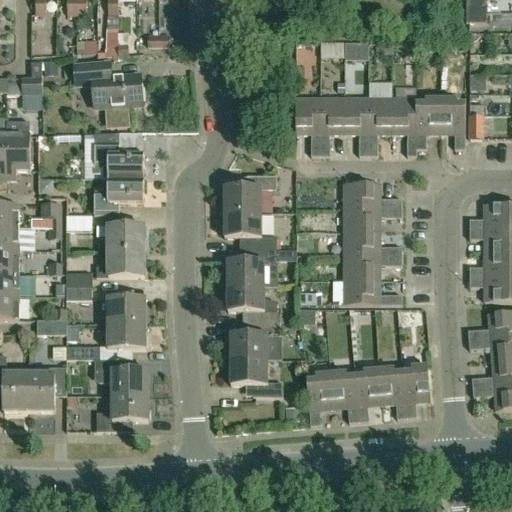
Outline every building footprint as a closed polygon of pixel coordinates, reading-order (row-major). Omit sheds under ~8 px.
[(56,0),(55,0),(35,0),(35,19),(45,19),(45,0),(56,0)] [(55,0),(56,0),(67,0),(67,19),(76,19),(76,0),(55,0)] [(76,0),(76,19),(86,19),(86,0),(97,0),(96,0),(76,0)] [(96,0),(97,0),(108,0),(108,19),(117,19),(117,0),(96,0)] [(465,0),(466,15),(486,15),(485,0),(465,0)] [(486,15),(466,15),(466,26),(486,26),(486,15)] [(128,35),(118,35),(118,46),(128,46),(128,35)] [(158,51),(158,38),(148,38),(147,51),(158,51)] [(169,38),(158,38),(158,51),(169,51),(169,38)] [(40,44),(40,61),(66,61),(66,45),(40,44)] [(117,47),(117,50),(117,55),(118,61),(128,60),(127,46),(117,47)] [(359,48),(359,65),(368,65),(368,48),(359,48)] [(59,79),(58,65),(44,66),(45,80),(59,79)] [(8,98),(24,98),(34,98),(42,98),(43,98),(43,68),(43,66),(35,66),(33,66),(33,82),(24,82),(8,82),(8,95),(8,98)] [(128,110),(142,109),(139,80),(111,82),(110,67),(76,69),(77,89),(93,88),(95,112),(108,111),(109,132),(129,130),(128,110)] [(311,159),(319,159),(319,101),(295,101),(295,138),(311,138),(311,159)] [(330,138),(343,138),(344,101),(319,101),(319,159),(330,159),(330,138)] [(359,160),(368,160),(368,101),(344,101),(343,138),(359,138),(359,160)] [(378,138),(392,138),(392,101),(368,101),(368,160),(377,160),(378,138)] [(407,160),(416,160),(416,101),(392,101),(392,138),(407,138),(407,160)] [(426,138),(440,139),(440,101),(424,101),(424,106),(417,106),(417,101),(416,101),(416,160),(416,153),(426,153),(426,138)] [(440,101),(440,139),(454,139),(454,153),(464,153),(465,106),(456,106),(456,102),(440,101)] [(483,119),(469,119),(468,142),(482,143),(483,119)] [(8,125),(8,138),(8,184),(17,184),(17,176),(31,176),(31,125),(8,125)] [(108,170),(108,182),(144,182),(144,158),(119,158),(119,138),(94,138),(94,170),(108,170)] [(224,191),(224,216),(261,216),(261,194),(276,194),(276,180),(248,180),(248,191),(224,191)] [(144,182),(108,182),(108,195),(94,195),(94,219),(119,219),(119,208),(144,208),(144,182)] [(343,212),(401,212),(401,203),(380,203),(380,187),(343,187),(343,212)] [(48,222),(48,232),(62,232),(62,208),(40,208),(40,222),(48,222)] [(489,223),(482,223),(470,223),(470,233),(511,233),(511,208),(489,209),(489,223)] [(0,232),(19,232),(19,209),(0,209),(0,232)] [(343,236),(380,236),(380,221),(401,221),(401,212),(343,212),(343,236)] [(261,216),(224,216),(224,241),(248,241),(248,254),(251,254),(276,254),(276,240),(261,240),(261,216)] [(66,219),(66,234),(92,234),(91,219),(66,219)] [(108,240),(108,255),(144,254),(144,229),(96,229),(96,240),(108,240)] [(19,232),(0,232),(0,254),(19,255),(19,232)] [(62,232),(48,232),(48,244),(62,244),(62,232)] [(511,233),(470,233),(470,243),(489,243),(489,257),(511,257),(511,233)] [(343,260),(401,260),(401,251),(380,251),(380,236),(343,236),(343,260)] [(19,255),(0,254),(0,277),(19,278),(19,255)] [(144,254),(108,255),(108,269),(96,269),(96,280),(144,281),(144,254)] [(227,290),(265,290),(276,290),(276,254),(251,254),(251,265),(227,265),(227,290)] [(511,257),(489,257),(489,272),(470,272),(470,282),(511,281),(511,257)] [(343,285),(380,285),(380,270),(401,270),(401,260),(343,260),(343,285)] [(48,278),(62,278),(62,267),(48,267),(48,278)] [(19,278),(0,277),(0,300),(19,301),(19,278)] [(66,291),(91,291),(92,291),(92,277),(66,277),(66,291)] [(511,281),(470,282),(470,291),(489,291),(489,306),(511,306),(511,281)] [(343,309),(401,309),(401,299),(380,299),(380,285),(343,285),(343,309)] [(265,290),(227,290),(227,315),(251,315),(251,327),(254,327),(279,327),(279,313),(277,313),(277,306),(264,303),(265,290)] [(66,291),(66,304),(91,304),(91,291),(66,291)] [(0,300),(0,324),(19,324),(19,301),(0,300)] [(107,327),(146,327),(146,301),(107,301),(107,327)] [(66,325),(66,313),(52,313),(52,325),(66,325)] [(468,344),(511,339),(511,315),(487,318),(489,333),(468,335),(468,344)] [(37,325),(37,339),(66,339),(66,325),(52,325),(37,325)] [(146,327),(107,327),(107,353),(146,353),(146,327)] [(231,338),(231,363),(266,364),(266,341),(279,341),(279,327),(254,327),(254,338),(231,338)] [(469,354),(470,354),(490,352),(491,366),(511,364),(511,339),(468,344),(469,354)] [(66,363),(95,363),(100,363),(100,350),(66,350),(66,363)] [(4,416),(30,416),(30,377),(7,377),(7,360),(0,359),(0,389),(4,389),(4,416)] [(100,363),(95,363),(95,383),(99,387),(110,387),(110,400),(148,400),(148,373),(124,373),(124,363),(100,363)] [(266,364),(231,363),(231,389),(254,389),(254,401),(282,401),(282,386),(266,386),(266,364)] [(472,393),(511,389),(511,364),(491,366),(493,381),(471,382),(472,393)] [(407,422),(416,421),(415,406),(430,405),(426,368),(411,370),(411,375),(403,376),(407,422)] [(42,377),(30,377),(30,416),(55,416),(55,387),(66,387),(66,371),(42,372),(42,377)] [(397,423),(407,422),(403,376),(394,377),(394,371),(378,373),(381,409),(395,408),(397,423)] [(363,379),(354,380),(358,426),(368,425),(367,410),(381,409),(378,373),(362,374),(363,379)] [(348,427),(358,426),(354,380),(345,381),(345,375),(330,377),(333,413),(347,412),(348,427)] [(333,413),(330,377),(314,378),(314,383),(306,384),(310,430),(320,429),(318,414),(333,413)] [(511,389),(472,393),(473,401),(494,399),(495,415),(511,413),(511,389)] [(148,400),(110,400),(110,417),(96,417),(96,436),(125,436),(125,425),(148,425),(148,400)]
